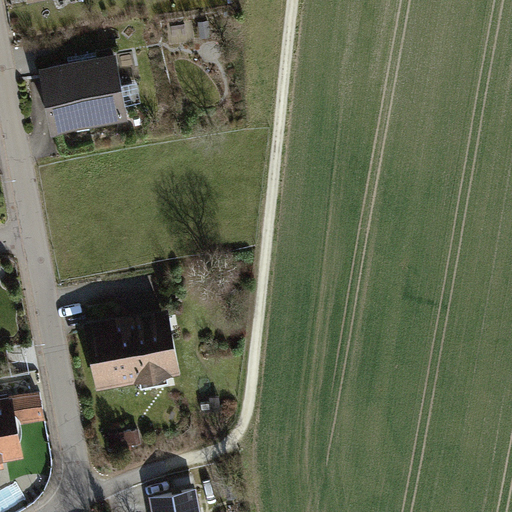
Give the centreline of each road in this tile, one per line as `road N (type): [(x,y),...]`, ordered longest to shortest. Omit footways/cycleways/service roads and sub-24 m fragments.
road 1 (track): [(293,0),(241,430),(221,449),(69,494)]
road 2 (residential): [(55,511),(77,474),(33,233)]
road 3 (residential): [(33,233),(0,48)]
